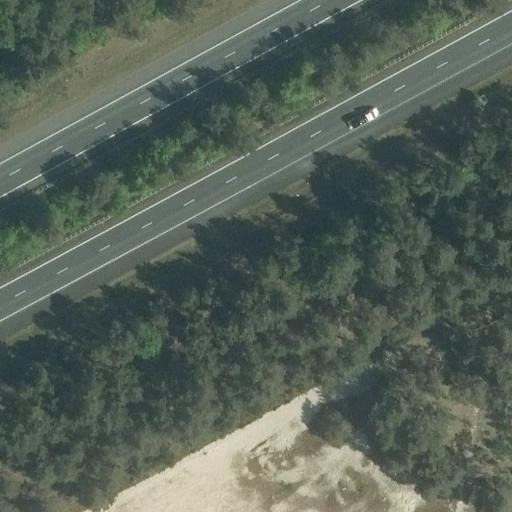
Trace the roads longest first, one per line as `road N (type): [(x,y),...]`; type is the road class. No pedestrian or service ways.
road 1 (motorway): [(0,312),(511,34)]
road 2 (motorway): [(322,0),(0,174)]
